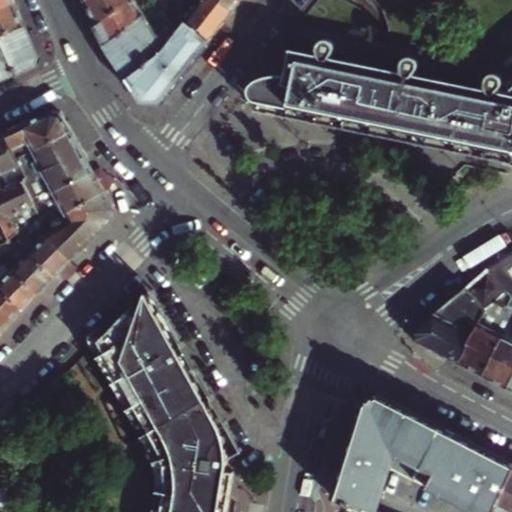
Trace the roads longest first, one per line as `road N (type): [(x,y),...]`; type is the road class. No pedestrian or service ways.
road 1 (residential): [(0,383),(184,198)]
road 2 (residential): [(150,167),(282,0)]
road 3 (residential): [(344,330),(184,198)]
road 4 (tertiary): [(344,330),(374,299),(511,210)]
road 5 (tertiary): [(344,330),(511,422)]
road 6 (tertiary): [(289,511),(320,376),(344,330)]
road 7 (residential): [(150,167),(115,131),(81,68)]
